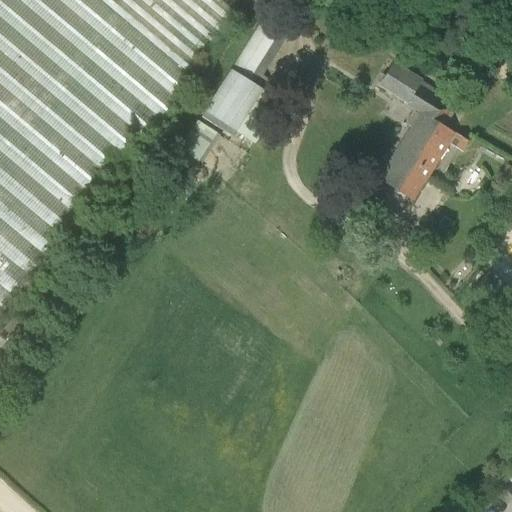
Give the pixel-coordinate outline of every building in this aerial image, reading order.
[(233,12),(217,0),(0,0),(0,311),(193,81),(183,73),(233,12)] [(287,32),(263,17),(202,115),(251,145),(277,104),(252,87),(287,32)] [(410,127),(377,180),(413,203),(449,144),(455,134),(445,128),(456,110),(431,94),(433,90),(420,83),(421,81),(393,64),(378,87),(405,104),(404,105),(415,111),(406,125),(410,127)] [(199,124),(181,152),(201,165),(219,137),(199,124)] [(449,146),(461,154),(468,143),(456,135),(449,146)] [(511,168),(507,166),(498,182),(507,187),(511,178),(511,168)] [(0,386),(16,367),(7,359),(46,313),(29,299),(0,333),(0,386)]
